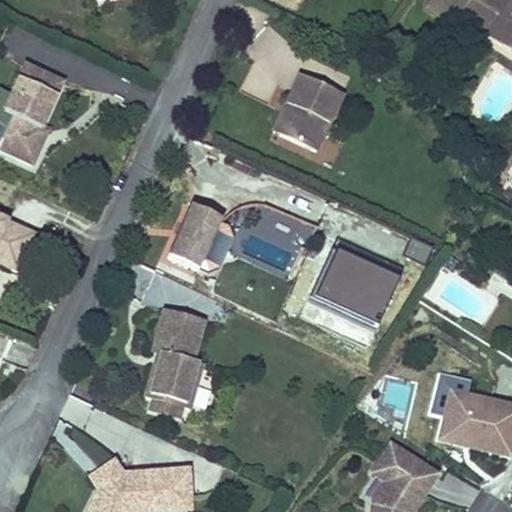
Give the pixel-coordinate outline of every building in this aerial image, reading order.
[(511,10),(508,8),(496,0),(468,0),(466,5),(456,0),(437,0),(423,21),(450,40),(455,33),(504,63),(511,52),(511,10)] [(15,132),(4,155),(40,170),(52,147),(43,143),(48,132),(66,91),(32,74),(7,130),(15,132)] [(285,110),(292,113),(279,142),(316,158),(339,104),(297,83),(285,110)] [(0,153),(4,155),(15,132),(7,130),(0,127),(0,153)] [(43,143),(52,147),(57,137),(48,132),(43,143)] [(293,272),(309,226),(245,204),(228,250),(293,272)] [(172,268),(202,281),(224,231),(195,218),(172,268)] [(0,268),(1,269),(19,278),(35,243),(0,227),(0,268)] [(298,312),(367,344),(395,282),(326,251),(298,312)] [(135,391),(138,392),(173,401),(179,404),(190,360),(183,358),(195,317),(155,305),(142,347),(148,349),(135,391)] [(173,401),(138,392),(136,404),(171,413),(173,401)] [(511,407),(449,394),(437,447),(511,462),(511,407)] [(86,462),(82,449),(86,448),(81,430),(62,436),(71,466),(86,462)] [(419,511),(440,479),(389,447),(368,479),(383,488),(371,507),(371,511),(419,511)] [(88,481),(117,465),(109,450),(81,466),(88,481)] [(180,465),(117,465),(88,481),(70,511),(114,511),(118,504),(180,505),(180,465)]
